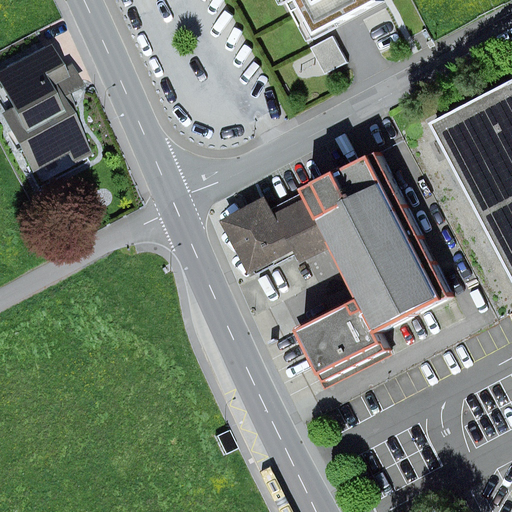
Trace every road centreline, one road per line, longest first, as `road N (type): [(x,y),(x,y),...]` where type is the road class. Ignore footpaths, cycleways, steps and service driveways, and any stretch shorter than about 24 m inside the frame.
road 1 (unclassified): [(511,31),(174,206)]
road 2 (tertiary): [(315,511),(174,206)]
road 3 (tertiary): [(174,206),(83,0)]
road 4 (track): [(0,302),(174,206)]
